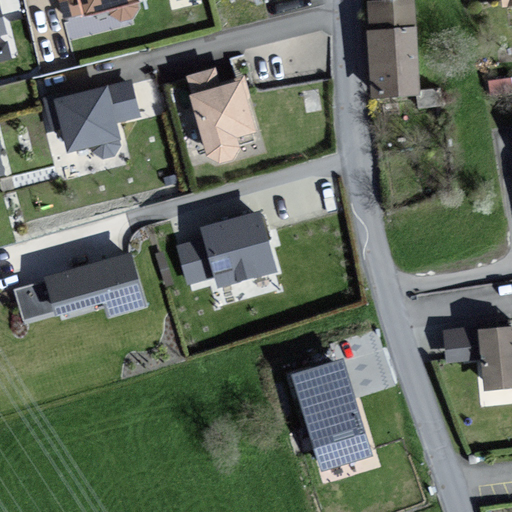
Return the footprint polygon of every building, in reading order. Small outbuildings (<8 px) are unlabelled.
[(136,4),(135,0),(56,0),(61,20),(108,9),(111,20),(135,15),(133,5),(136,4)] [(425,90),(419,0),(369,0),(375,93),(425,90)] [(258,130),(244,77),(223,82),(219,66),(190,74),(210,151),(217,149),(220,159),(240,153),(239,147),(245,145),(242,134),(258,130)] [(143,115),(135,81),(113,86),(113,83),(46,98),(55,139),(69,135),(72,149),(96,144),(99,156),(124,150),(122,142),(127,141),(122,119),(143,115)] [(280,269),(263,211),(206,228),(209,237),(181,246),(192,283),(220,275),(223,286),(280,269)] [(148,305),(132,252),(50,277),(64,319),(107,306),(111,317),(148,305)] [(473,355),(469,321),(443,324),(446,358),(473,355)] [(511,385),(511,327),(486,330),(490,387),(511,385)] [(348,359),(347,359),(298,373),(327,468),(376,454),(348,360),(348,359)]
